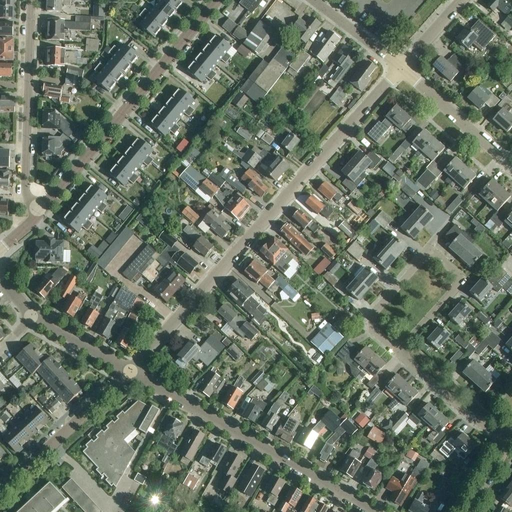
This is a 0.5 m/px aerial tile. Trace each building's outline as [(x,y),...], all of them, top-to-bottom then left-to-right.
[(0,0),(0,8),(14,9),(13,0),(0,0)] [(176,12),(161,0),(154,0),(158,3),(154,9),(169,21),(176,12)] [(161,0),(176,12),(184,3),(179,0),(161,0)] [(244,8),(249,12),(257,0),(242,0),(239,5),(244,8)] [(257,0),(249,12),(252,14),(256,10),(263,1),(267,4),(270,0),(257,0)] [(511,0),(492,0),(487,7),(493,12),(497,8),(500,10),(502,13),(506,16),(509,13),(511,10),(511,0)] [(71,1),(47,1),(47,12),(61,13),(62,6),(64,6),(64,7),(70,7),(71,2),(71,1)] [(0,19),(13,20),(14,9),(0,8),(0,19)] [(104,18),(105,9),(93,9),(93,18),(104,18)] [(169,21),(154,9),(149,14),(145,10),(142,14),(161,30),(169,21)] [(161,30),(142,14),(139,17),(144,21),(139,27),(154,39),(161,30)] [(48,31),(75,32),(90,32),(91,18),(81,17),(76,17),(76,24),(64,23),(64,21),(48,21),(48,22),(46,23),(46,27),(48,28),(48,31)] [(299,34),(297,37),(305,44),(320,25),(311,18),(306,25),(300,20),(293,29),(299,34)] [(222,28),(230,34),(237,26),(229,20),(222,28)] [(467,29),(457,40),(467,50),(472,44),(481,52),(496,36),(479,21),(474,26),(482,33),(481,34),(477,38),(467,29)] [(250,36),(244,44),(243,45),(258,56),(275,33),(273,32),(260,22),(250,36)] [(0,36),(13,37),(13,36),(14,35),(14,31),(13,30),(13,24),(0,23),(0,36)] [(233,36),(244,44),(250,36),(239,27),(233,36)] [(75,32),(48,31),(47,34),(46,35),(46,39),(47,40),(47,41),(64,42),(64,37),(69,37),(68,40),(75,40),(75,32)] [(310,54),(318,59),(324,64),(323,63),(335,48),(333,47),(339,40),(329,32),(319,46),(317,44),(310,54)] [(231,48),(216,36),(209,45),(228,61),(231,58),(226,54),(231,48)] [(0,51),(13,51),(13,41),(0,40),(0,51)] [(119,51),(114,47),(111,50),(131,67),(139,57),(124,45),(119,51)] [(228,61),(209,45),(202,54),(216,66),(221,61),(225,65),(228,61)] [(246,58),(250,53),(242,46),(237,52),(246,58)] [(332,62),(340,68),(331,80),(337,84),(353,63),(351,62),(357,53),(350,48),(348,49),(344,46),(332,62)] [(240,91),(259,105),(296,57),(284,47),(269,66),(263,62),(240,91)] [(45,52),(45,58),(75,59),(75,53),(65,53),(65,50),(47,49),(47,51),(45,52)] [(131,67),(111,50),(109,54),(113,58),(109,63),(124,75),(131,67)] [(13,51),(0,51),(0,61),(13,62),(13,51)] [(288,72),(294,77),(297,74),(310,57),(302,52),(289,68),(290,69),(288,72)] [(216,66),(202,54),(194,63),(214,79),(217,75),(212,72),(216,66)] [(454,56),(451,60),(461,69),(464,65),(454,56)] [(433,66),(451,83),(459,74),(458,72),(461,69),(451,60),(450,60),(446,63),(441,57),(433,66)] [(75,59),(45,58),(45,64),(46,65),(46,67),(64,68),(64,65),(77,65),(77,59),(75,59)] [(124,75),(109,63),(105,69),(100,65),(97,68),(116,84),(124,75)] [(214,79),(194,63),(187,72),(201,84),(206,78),(211,82),(214,79)] [(371,80),(369,78),(376,69),(374,68),(374,66),(371,64),(370,64),(368,63),(359,74),(357,72),(349,83),(361,93),(371,80)] [(0,78),(2,77),(11,78),(11,76),(12,75),(13,72),(11,71),(12,65),(0,64),(0,78)] [(316,76),(322,80),(329,70),(324,66),(316,76)] [(109,93),(116,84),(97,68),(94,71),(99,75),(94,81),(109,93)] [(67,75),(82,79),(84,72),(68,69),(67,75)] [(66,77),(65,86),(77,87),(78,78),(66,77)] [(43,88),(43,91),(44,92),(44,93),(45,93),(44,97),(53,98),(53,101),(56,104),(61,104),(61,102),(69,103),(70,97),(61,96),(62,88),(45,85),(44,87),(43,88)] [(476,89),(468,99),(480,110),(485,104),(491,110),(499,101),(491,94),(491,95),(481,86),(477,90),(476,89)] [(330,100),(338,107),(348,95),(339,88),(330,100)] [(194,102),(180,90),(172,99),(192,115),(194,111),(190,107),(194,102)] [(240,111),(249,100),(240,93),(232,104),(240,111)] [(511,117),(508,114),(511,108),(511,102),(506,97),(496,108),(501,112),(492,121),(506,133),(511,127),(511,117)] [(0,113),(14,113),(15,105),(14,105),(14,99),(0,98),(0,113)] [(192,115),(172,99),(165,107),(180,120),(184,114),(189,118),(192,115)] [(180,120),(165,107),(158,116),(177,132),(180,129),(175,125),(180,120)] [(367,136),(376,144),(394,124),(401,131),(405,134),(412,127),(408,123),(411,120),(396,107),(386,118),(387,118),(381,125),(379,123),(367,136)] [(60,119),(60,117),(55,117),(55,112),(44,111),(43,129),(61,130),(63,134),(69,138),(75,130),(62,119),(60,119)] [(177,132),(158,116),(150,125),(165,138),(170,132),(174,136),(177,132)] [(237,134),(248,142),(253,136),(241,127),(241,128),(237,126),(234,131),(237,133),(237,134)] [(281,147),(290,153),(291,152),(292,153),(295,149),(294,148),(299,142),(291,135),(290,135),(284,130),(281,134),(287,139),(281,147)] [(419,158),(423,153),(434,141),(423,132),(414,142),(413,144),(420,150),(415,155),(419,158)] [(261,140),(269,146),(274,141),(266,134),(261,140)] [(43,157),(45,157),(46,158),(51,159),(52,157),(54,158),(54,157),(61,157),(61,154),(64,150),(71,155),(73,153),(66,148),(71,142),(63,135),(59,139),(44,139),(43,157)] [(181,151),(189,142),(185,138),(176,147),(181,151)] [(409,138),(400,147),(405,152),(413,144),(414,142),(409,138)] [(153,151),(139,139),(131,148),(151,164),(153,161),(149,157),(153,151)] [(423,153),(433,162),(444,150),(434,141),(423,153)] [(400,147),(388,160),(393,165),(405,152),(400,147)] [(151,164),(131,148),(124,157),(139,169),(143,164),(148,168),(151,164)] [(244,161),(250,167),(252,169),(258,162),(262,165),(260,168),(265,172),(265,173),(276,182),(282,175),(260,155),(258,157),(249,148),(241,157),(232,150),(230,152),(232,153),(240,160),(241,159),(244,161)] [(189,153),(196,159),(199,161),(203,157),(193,149),(189,153)] [(264,150),(260,155),(282,175),(289,167),(278,158),(278,159),(273,155),(271,157),(264,150)] [(0,168),(9,169),(9,152),(0,151),(0,168)] [(354,159),(351,163),(363,174),(369,167),(373,170),(381,161),(371,152),(366,158),(360,153),(358,151),(355,151),(352,155),(352,157),(354,159)] [(196,159),(189,153),(184,160),(189,163),(191,160),(194,162),(196,159)] [(139,169),(124,157),(117,166),(136,182),(139,179),(134,175),(139,169)] [(446,182),(450,185),(465,169),(455,160),(445,172),(450,177),(446,182)] [(247,171),(250,167),(244,161),(241,165),(247,171)] [(363,174),(351,163),(341,173),(347,178),(342,185),(352,194),(367,177),(363,174)] [(388,163),(382,170),(392,179),(393,178),(395,175),(398,172),(388,163)] [(136,182),(117,166),(109,175),(124,187),(128,181),(133,185),(136,182)] [(245,215),(223,195),(190,166),(179,178),(196,193),(200,189),(211,199),(215,196),(219,199),(219,200),(220,200),(219,201),(225,208),(224,209),(230,213),(229,215),(232,217),(233,216),(238,221),(240,220),(241,220),(245,215)] [(202,174),(208,179),(220,189),(225,183),(207,169),(202,174)] [(230,177),(232,174),(225,169),(220,177),(226,181),(226,182),(236,189),(239,184),(230,177)] [(465,169),(450,185),(453,188),(457,183),(465,190),(475,178),(465,169)] [(416,183),(421,187),(432,174),(427,170),(416,183)] [(241,179),(248,186),(247,188),(253,193),(254,192),(261,198),(268,190),(261,184),(262,183),(249,171),(241,179)] [(395,175),(393,178),(397,182),(404,175),(399,171),(398,172),(395,175)] [(9,176),(8,176),(8,172),(0,172),(0,186),(9,187),(9,186),(10,185),(10,183),(9,181),(9,176)] [(432,174),(421,187),(426,191),(436,179),(432,174)] [(479,196),(488,204),(501,189),(492,181),(479,196)] [(333,199),(338,203),(342,198),(331,188),(330,188),(325,183),(318,190),(324,195),(323,196),(330,202),(333,199)] [(401,190),(412,200),(416,195),(406,185),(401,190)] [(86,193),(85,195),(105,211),(107,208),(103,204),(108,198),(93,186),(91,187),(86,194),(86,193)] [(489,231),(495,224),(504,214),(500,210),(511,198),(501,189),(488,204),(497,212),(485,227),(489,231)] [(440,195),(434,190),(429,196),(435,202),(440,195)] [(227,191),(223,195),(245,215),(249,211),(249,209),(250,208),(236,195),(234,198),(227,191)] [(79,202),(78,204),(93,216),(97,211),(102,214),(105,211),(85,195),(84,196),(79,202)] [(306,203),(305,204),(317,216),(320,213),(327,219),(334,212),(326,204),(324,207),(312,197),(310,199),(308,199),(306,202),(306,203)] [(447,210),(452,214),(463,202),(458,198),(447,210)] [(0,215),(8,216),(8,210),(9,209),(9,205),(8,204),(8,202),(0,201),(0,215)] [(347,206),(357,215),(362,210),(352,201),(347,206)] [(72,211),(70,212),(90,229),(93,225),(88,221),(93,216),(78,204),(77,205),(72,211)] [(467,210),(473,216),(477,212),(470,206),(467,210)] [(129,215),(133,211),(128,207),(124,211),(129,215)] [(182,214),(194,225),(200,218),(188,207),(182,214)] [(421,207),(411,219),(423,229),(433,218),(421,207)] [(215,209),(203,221),(212,229),(213,231),(215,232),(222,239),(223,238),(225,238),(227,235),(227,233),(230,230),(224,224),(225,224),(219,218),(222,215),(215,209)] [(366,215),(371,219),(375,214),(371,210),(366,215)] [(293,218),(292,219),(304,230),(307,227),(314,234),(319,229),(299,211),(297,213),(295,214),(293,216),(293,218)] [(64,220),(63,221),(78,234),(83,228),(87,232),(90,229),(70,212),(69,214),(70,214),(64,220)] [(383,212),(378,217),(388,226),(393,221),(383,212)] [(148,219),(141,214),(136,220),(142,226),(148,219)] [(504,223),(511,229),(511,214),(509,218),(504,214),(495,224),(499,229),(504,223)] [(388,226),(378,217),(374,221),(384,230),(388,226)] [(423,229),(411,219),(401,230),(413,241),(423,229)] [(338,228),(351,241),(357,235),(344,222),(338,228)] [(279,233),(305,258),(313,250),(287,225),(284,228),(282,228),(280,230),(281,231),(279,233)] [(475,242),(464,232),(464,233),(455,225),(444,237),(452,244),(449,248),(460,258),(471,246),(475,242)] [(480,236),(485,230),(480,225),(474,231),(480,236)] [(197,244),(193,249),(205,259),(206,258),(207,258),(210,254),(210,253),(214,248),(188,226),(183,232),(197,244)] [(127,228),(123,232),(131,239),(134,235),(127,228)] [(123,232),(120,236),(128,243),(131,239),(123,232)] [(160,257),(169,264),(175,268),(177,265),(190,276),(194,270),(195,271),(198,267),(197,267),(199,265),(185,254),(182,258),(178,254),(180,251),(174,247),(177,242),(165,232),(159,239),(168,247),(160,257)] [(120,236),(117,240),(124,247),(128,243),(120,236)] [(394,238),(384,249),(396,260),(406,249),(394,238)] [(287,251),(275,239),(274,240),(272,240),(270,242),(270,244),(268,246),(267,245),(260,253),(281,273),(281,272),(284,275),(290,267),(288,265),(293,260),(285,253),(287,251)] [(117,240),(113,244),(121,251),(124,247),(117,240)] [(36,261),(46,261),(46,264),(54,264),(54,263),(62,263),(63,242),(55,242),(55,241),(47,241),(47,243),(36,243),(36,261)] [(501,245),(508,251),(511,247),(505,241),(501,245)] [(355,243),(350,248),(360,257),(365,252),(355,243)] [(113,244),(110,248),(118,255),(121,251),(113,244)] [(337,254),(326,245),(321,250),(331,260),(337,254)] [(102,254),(92,246),(87,252),(97,260),(102,254)] [(145,250),(153,258),(157,253),(148,246),(145,250)] [(471,246),(460,258),(471,268),(482,256),(471,246)] [(110,248),(107,252),(114,259),(118,255),(110,248)] [(360,257),(350,248),(346,252),(356,262),(360,257)] [(396,260),(384,249),(374,260),(386,271),(396,260)] [(141,254),(149,262),(153,258),(145,250),(141,254)] [(107,252),(103,256),(111,263),(114,259),(107,252)] [(142,270),(139,273),(151,284),(154,281),(161,287),(155,293),(167,303),(176,293),(158,277),(160,275),(155,271),(160,265),(155,261),(160,256),(157,253),(153,258),(149,262),(146,266),(142,270)] [(137,258),(146,266),(149,262),(141,254),(137,258)] [(103,256),(100,260),(108,267),(111,263),(103,256)] [(160,257),(160,256),(155,261),(160,265),(155,271),(160,275),(158,277),(176,293),(185,282),(174,272),(168,278),(162,273),(169,264),(160,257)] [(134,263),(142,270),(146,266),(137,258),(134,263)] [(100,260),(96,265),(98,266),(104,271),(108,267),(100,260)] [(267,272),(254,261),(253,262),(252,261),(249,265),(250,266),(248,269),(247,268),(243,272),(244,273),(243,274),(256,285),(259,282),(268,290),(274,282),(265,275),(267,272)] [(95,274),(98,266),(96,265),(94,263),(90,271),(82,283),(88,287),(93,280),(95,274)] [(138,274),(139,273),(142,270),(134,263),(130,267),(138,274)] [(314,270),(320,275),(325,270),(319,265),(314,270)] [(135,278),(138,274),(130,267),(126,271),(135,278)] [(498,267),(488,277),(493,281),(502,270),(498,267)] [(39,296),(41,296),(45,299),(68,273),(62,269),(59,270),(48,281),(46,280),(36,291),(37,293),(37,294),(39,296)] [(366,269),(356,280),(368,291),(378,279),(366,269)] [(502,270),(493,281),(497,285),(506,274),(502,270)] [(131,282),(135,278),(126,271),(123,275),(131,282)] [(511,278),(506,274),(497,285),(502,288),(511,278)] [(326,281),(332,288),(337,283),(331,276),(326,281)] [(72,277),(60,297),(66,301),(78,280),(72,277)] [(483,280),(470,294),(480,303),(492,289),(498,294),(502,289),(502,288),(497,285),(493,281),(488,277),(484,281),(483,280)] [(511,285),(511,279),(511,278),(502,288),(502,289),(506,292),(511,285)] [(368,291),(356,280),(346,291),(358,302),(368,291)] [(235,283),(231,286),(263,316),(266,313),(250,298),(252,296),(238,282),(236,284),(235,283)] [(282,292),(292,302),(298,295),(288,285),(282,292)] [(263,316),(231,286),(228,290),(229,291),(227,293),(241,307),(244,305),(252,313),(251,315),(255,318),(252,322),(259,329),(267,320),(263,316)] [(109,296),(115,299),(119,291),(114,287),(109,296)] [(129,313),(137,299),(137,298),(127,291),(122,288),(116,299),(105,319),(106,319),(102,327),(103,328),(99,335),(107,339),(111,333),(112,333),(116,326),(120,328),(129,313)] [(92,305),(82,323),(85,325),(86,327),(87,328),(89,328),(90,329),(98,315),(94,313),(103,298),(95,293),(89,303),(92,305)] [(83,304),(86,298),(80,294),(76,300),(71,296),(62,312),(63,313),(63,314),(67,316),(68,316),(73,319),(78,310),(79,311),(84,304),(83,304)] [(137,299),(129,313),(131,314),(128,319),(129,319),(116,343),(121,346),(121,348),(123,349),(125,349),(126,349),(132,340),(134,339),(134,337),(135,335),(129,332),(134,322),(136,323),(136,322),(138,321),(138,319),(139,317),(132,314),(137,306),(143,311),(147,306),(137,299)] [(449,318),(458,326),(471,312),(461,303),(449,318)] [(225,320),(224,321),(228,324),(221,331),(228,338),(234,331),(243,339),(245,336),(252,341),(258,334),(243,320),(244,320),(240,317),(239,318),(233,313),(232,313),(225,306),(218,313),(225,320)] [(476,317),(486,326),(490,321),(480,312),(476,317)] [(341,324),(336,330),(343,336),(352,326),(348,322),(344,326),(341,324)] [(310,343),(326,358),(343,339),(328,324),(310,343)] [(427,342),(436,351),(450,336),(440,327),(427,342)] [(492,333),(488,337),(498,347),(502,342),(492,333)] [(199,360),(208,367),(225,348),(212,336),(200,350),(191,342),(178,357),(187,365),(192,359),(197,363),(199,360)] [(455,341),(465,350),(469,345),(459,336),(455,341)] [(488,337),(483,342),(488,346),(493,351),(498,347),(488,337)] [(475,350),(481,344),(474,338),(468,344),(469,345),(472,348),(475,350)] [(227,348),(231,343),(226,339),(222,343),(227,348)] [(352,375),(356,379),(376,357),(366,348),(361,353),(349,342),(337,356),(355,372),(352,375)] [(488,346),(483,342),(475,351),(474,352),(475,352),(479,356),(488,346)] [(16,358),(24,367),(39,353),(31,345),(16,358)] [(226,352),(236,362),(244,355),(234,345),(226,352)] [(467,361),(475,352),(474,352),(475,351),(472,348),(463,358),(467,361)] [(458,352),(450,361),(454,365),(462,355),(458,352)] [(32,375),(37,371),(46,362),(39,353),(24,367),(32,375)] [(37,371),(44,380),(59,366),(51,357),(46,362),(37,371)] [(376,357),(356,379),(359,376),(363,379),(368,373),(374,378),(367,386),(372,390),(385,376),(380,372),(385,366),(376,357)] [(463,374),(474,384),(484,372),(473,362),(463,374)] [(44,380),(52,388),(66,374),(59,366),(44,380)] [(199,391),(209,398),(213,392),(217,395),(226,382),(222,379),(224,376),(217,371),(215,375),(211,372),(203,384),(204,385),(199,391)] [(251,382),(256,387),(265,376),(260,371),(251,382)] [(484,372),(474,384),(485,393),(496,382),(484,372)] [(52,388),(59,396),(74,382),(66,374),(52,388)] [(386,389),(395,398),(407,385),(397,376),(386,389)] [(228,394),(222,403),(227,406),(227,408),(230,409),(232,409),(233,410),(243,393),(239,391),(243,384),(242,383),(244,380),(240,377),(233,388),(230,386),(225,391),(228,394)] [(276,384),(268,377),(264,381),(263,380),(256,388),(262,393),(268,386),(272,389),(276,384)] [(74,382),(59,396),(68,405),(82,391),(74,382)] [(407,385),(395,398),(396,398),(388,407),(392,411),(401,403),(406,407),(417,394),(407,385)] [(324,395),(314,386),(310,392),(321,400),(324,395)] [(366,401),(370,405),(381,393),(376,389),(366,401)] [(43,405),(47,401),(43,396),(39,400),(43,405)] [(261,426),(267,429),(267,430),(269,431),(270,431),(271,432),(280,419),(276,416),(277,414),(278,414),(280,412),(280,410),(284,403),(279,399),(274,406),(261,426)] [(56,400),(50,406),(55,411),(61,405),(60,405),(56,400)] [(243,417),(254,423),(260,411),(262,413),(267,405),(259,401),(258,402),(253,400),(250,405),(243,417)] [(98,439),(94,443),(92,441),(85,447),(87,449),(83,453),(98,469),(96,471),(111,488),(113,486),(116,489),(137,451),(136,451),(135,453),(124,441),(137,430),(146,435),(145,435),(146,436),(160,411),(152,407),(151,409),(138,402),(124,414),(123,412),(116,418),(118,420),(114,424),(112,422),(106,428),(108,430),(104,433),(102,431),(96,437),(98,439)] [(422,421),(428,426),(439,414),(429,405),(421,414),(417,410),(408,419),(417,427),(422,421)] [(36,407),(27,415),(40,430),(49,422),(36,407)] [(334,432),(341,425),(342,424),(330,412),(321,421),(321,422),(311,432),(306,430),(298,443),(310,450),(318,436),(317,436),(326,426),(333,433),(334,432)] [(383,429),(393,435),(408,417),(403,413),(393,424),(390,422),(383,429)] [(439,414),(428,426),(434,431),(428,438),(436,445),(445,436),(441,432),(449,423),(439,414)] [(27,415),(19,423),(32,437),(40,430),(27,415)] [(357,421),(363,427),(368,421),(362,415),(357,421)] [(296,435),(294,433),(299,425),(289,418),(283,427),(281,426),(276,436),(291,444),(296,435)] [(353,424),(348,418),(341,425),(347,431),(353,424)] [(179,423),(179,422),(174,419),(174,420),(172,420),(157,447),(168,453),(164,461),(169,464),(176,452),(171,449),(183,427),(179,425),(180,424),(179,423)] [(19,423),(11,430),(24,445),(32,437),(19,423)] [(341,425),(334,432),(335,434),(325,445),(318,456),(321,457),(319,459),(321,460),(321,461),(321,462),(324,464),(324,463),(325,463),(327,463),(335,450),(330,447),(331,446),(332,447),(347,431),(341,425)] [(374,428),(369,437),(381,444),(386,435),(374,428)] [(24,445),(11,430),(2,439),(15,453),(24,445)] [(191,439),(189,439),(180,456),(191,463),(198,451),(197,450),(205,437),(195,431),(191,439)] [(439,452),(447,459),(454,452),(464,460),(476,447),(462,435),(455,443),(451,439),(439,452)] [(200,464),(208,468),(212,461),(219,465),(227,451),(226,450),(226,448),(223,447),(222,448),(216,444),(211,454),(209,453),(206,459),(203,458),(200,464)] [(360,466),(360,464),(356,461),(360,455),(353,451),(349,458),(349,457),(345,463),(347,463),(341,472),(346,475),(346,477),(349,478),(351,478),(352,478),(357,471),(360,466)] [(406,457),(414,462),(418,456),(410,451),(406,457)] [(434,452),(431,455),(436,460),(439,457),(434,452)] [(376,453),(371,460),(372,461),(377,463),(381,456),(376,453)] [(222,474),(226,476),(218,489),(229,495),(237,481),(233,478),(243,460),(242,459),(242,457),(240,456),(239,457),(233,454),(222,474)] [(377,463),(372,461),(371,460),(364,470),(369,473),(362,484),(366,486),(366,488),(369,489),(371,489),(374,491),(378,484),(379,485),(383,477),(374,471),(378,464),(377,463)] [(264,472),(262,471),(263,470),(261,469),(259,469),(254,466),(250,473),(248,474),(238,490),(250,497),(261,480),(260,479),(264,472)] [(390,501),(401,507),(412,489),(414,491),(418,483),(420,484),(426,474),(416,469),(411,478),(406,475),(401,483),(393,479),(387,489),(394,493),(390,501)] [(440,476),(450,481),(453,474),(443,469),(440,476)] [(466,480),(469,475),(463,471),(460,476),(466,480)] [(134,481),(143,486),(146,479),(138,474),(134,481)] [(183,485),(193,491),(199,481),(189,475),(183,485)] [(265,489),(267,489),(266,491),(272,494),(267,503),(274,507),(279,499),(277,497),(284,484),(278,480),(278,479),(276,477),(275,478),(274,478),(269,485),(267,485),(265,489)] [(62,489),(67,494),(77,485),(72,480),(62,489)] [(152,495),(159,499),(161,494),(162,495),(164,492),(163,492),(166,485),(160,481),(152,495)] [(54,511),(66,501),(50,483),(18,511),(54,511)] [(67,494),(72,500),(82,491),(77,485),(67,494)] [(436,500),(443,504),(451,490),(444,486),(436,500)] [(295,508),(302,495),(301,494),(300,492),(297,490),(296,491),(292,488),(278,511),(279,511),(295,511),(297,509),(295,508)] [(511,493),(507,489),(500,499),(511,508),(511,493)] [(72,500),(78,505),(87,497),(82,491),(72,500)] [(409,511),(410,511),(428,511),(430,510),(420,504),(425,496),(420,492),(414,502),(415,502),(409,511)] [(78,505),(83,511),(92,502),(87,497),(78,505)] [(314,511),(318,505),(316,504),(317,503),(315,502),(315,500),(312,499),(311,499),(309,498),(301,511),(314,511)] [(95,511),(98,508),(92,502),(83,511),(95,511)] [(261,510),(265,511),(271,511),(273,508),(264,503),(261,510)]
